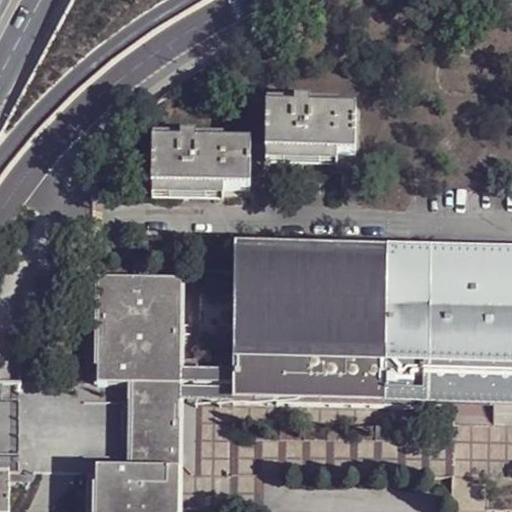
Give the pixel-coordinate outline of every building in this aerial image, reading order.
[(357,153),(358,103),(330,102),(329,108),(311,108),(312,102),(297,102),(296,107),(283,107),(283,102),(269,100),(268,152),(285,153),(323,154),(338,155),(357,153)] [(251,189),(252,144),(226,142),(197,143),(197,136),(180,136),(180,142),(169,142),(168,136),(154,135),(154,187),(170,187),(169,195),(207,195),(207,188),(223,189),(251,189)] [(268,163),(286,163),(285,153),(268,152),(268,163)] [(321,164),(337,164),(338,155),(323,154),(321,164)] [(154,187),(153,197),(168,199),(169,195),(170,187),(154,187)] [(207,198),(223,198),(223,189),(207,188),(207,195),(207,198)] [(451,363),(453,255),(236,252),(234,362),(451,363)] [(511,255),(453,255),(451,363),(511,363),(511,255)] [(181,279),(99,278),(98,385),(130,387),(181,387),(181,384),(181,373),(181,279)] [(233,373),(234,386),(511,389),(511,363),(451,363),(234,362),(233,373)] [(233,373),(181,373),(181,384),(234,386),(233,373)] [(511,389),(234,386),(233,406),(511,409),(511,389)] [(130,387),(130,473),(180,472),(181,387),(130,387)] [(0,511),(10,511),(12,472),(0,471),(0,511)] [(180,472),(130,473),(97,471),(96,511),(180,511),(181,511),(180,472)]
